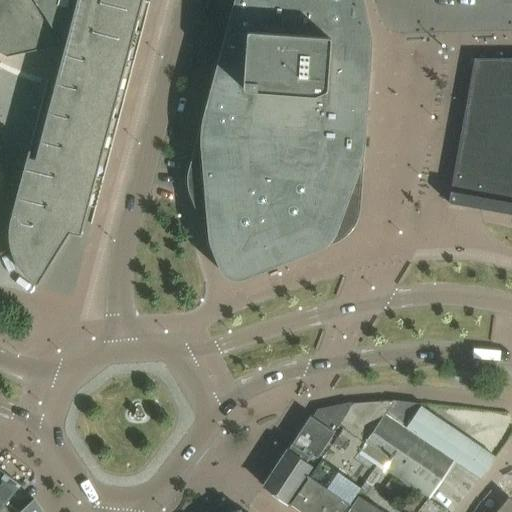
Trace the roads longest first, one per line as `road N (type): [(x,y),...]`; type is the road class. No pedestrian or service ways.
road 1 (residential): [(122,351),(123,248),(187,0)]
road 2 (tertiary): [(511,306),(437,297),(354,307),(180,362)]
road 3 (tertiary): [(207,408),(306,369),(436,353),(511,357)]
